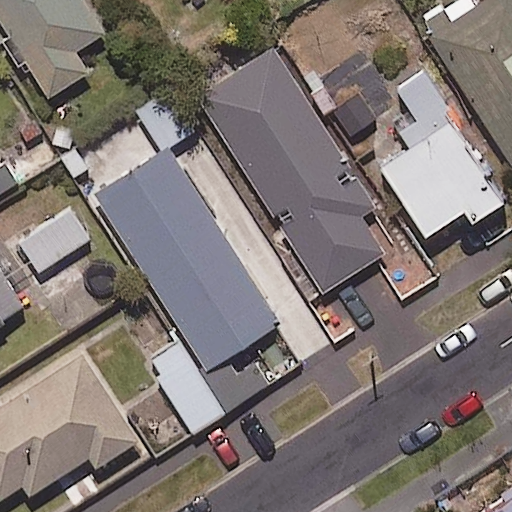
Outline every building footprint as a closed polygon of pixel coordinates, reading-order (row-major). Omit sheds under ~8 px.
[(108,28),(89,0),(0,0),(0,13),(53,93),(92,67),(79,47),(108,28)] [(511,160),(511,0),(482,0),(471,7),(465,0),(453,0),(421,21),(510,162),(511,160)] [(202,88),(326,288),(389,249),(365,210),(378,203),(321,112),(337,102),(312,63),(296,73),(277,41),(224,74),(202,88)] [(508,197),(429,68),(397,87),(428,137),(384,163),(427,233),(470,206),(477,216),(508,197)] [(195,125),(169,87),(138,107),(164,146),(195,125)] [(285,319),(172,143),(97,191),(190,335),(151,360),(195,430),(303,360),(278,323),(285,319)] [(0,190),(20,177),(7,159),(0,163),(0,190)] [(92,236),(73,205),(11,245),(31,275),(92,236)] [(0,323),(28,307),(0,261),(0,323)] [(141,438),(86,351),(0,406),(0,495),(0,496),(25,480),(33,491),(93,453),(100,464),(141,438)] [(511,511),(511,493),(481,511),(511,511)]
